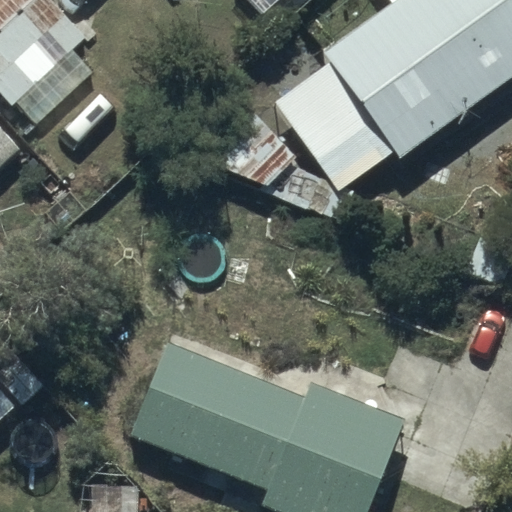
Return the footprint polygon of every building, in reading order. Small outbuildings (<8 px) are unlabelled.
[(84,30),(56,0),(0,0),(0,88),(9,99),(84,30)] [(331,53),(273,91),(335,184),(394,145),(395,146),(511,68),(511,0),(377,0),(321,37),(331,53)] [(294,147),(224,74),(155,132),(261,179),(294,147)] [(511,252),(511,237),(509,245),(479,233),(465,266),(497,279),(509,251),(511,252)] [(262,479),(256,495),(300,511),(365,511),(404,412),(307,375),(303,386),(162,332),(126,426),(262,479)] [(0,413),(13,402),(0,387),(0,413)]
